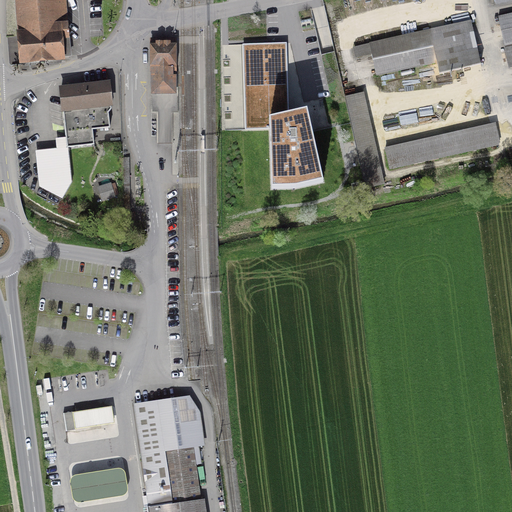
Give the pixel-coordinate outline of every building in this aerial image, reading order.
[(60,38),(68,38),(65,0),(24,0),(26,21),(26,28),(27,39),(21,40),(22,60),(62,57),(60,38)] [(511,0),(493,0),(495,8),(511,4),(511,0)] [(511,14),(497,17),(504,47),(511,45),(511,14)] [(369,46),(376,75),(436,62),(439,75),(480,66),(471,23),(369,46)] [(173,90),(173,44),(153,44),(154,90),(173,90)] [(289,117),(287,44),(243,45),(245,130),(270,129),(270,123),(289,117)] [(61,89),(68,148),(94,146),(93,131),(110,129),(109,114),(111,108),(110,84),(61,89)] [(367,189),(386,185),(364,93),(345,98),(367,189)] [(270,129),(272,189),(296,189),(323,182),(306,113),(294,116),(289,117),(270,123),(270,129)] [(385,149),(390,170),(501,144),(496,123),(385,149)] [(71,184),(68,150),(38,153),(42,186),(62,198),(71,184)] [(112,185),(111,183),(98,187),(102,200),(115,196),(115,195),(118,194),(115,184),(112,185)] [(190,397),(133,405),(147,509),(143,510),(143,511),(206,511),(205,501),(202,501),(197,465),(202,465),(200,448),(205,447),(201,413),(190,397)] [(115,425),(112,407),(73,413),(73,412),(63,414),(66,433),(115,425)] [(119,470),(74,477),(72,478),(70,481),(70,484),(72,500),(74,502),(76,504),(79,504),(123,497),(126,496),(127,493),(128,490),(125,474),(123,472),(121,470),(119,470)]
